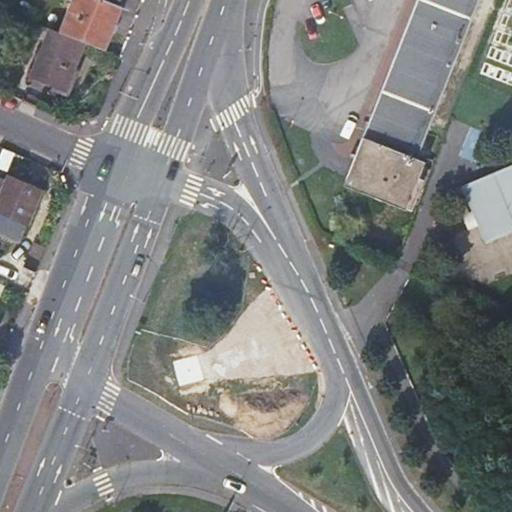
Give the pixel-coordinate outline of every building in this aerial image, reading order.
[(100,0),(71,0),(59,34),(83,43),(101,50),(118,7),(100,0)] [(422,0),(375,117),(370,114),(351,160),(357,163),(346,190),(403,212),(421,165),(410,160),(474,0),(422,0)] [(511,0),(506,0),(491,48),(511,54),(511,0)] [(59,34),(48,30),(30,78),(65,91),(83,43),(59,34)] [(511,163),(457,188),(482,247),(511,233),(511,163)] [(5,181),(0,194),(0,217),(26,227),(38,194),(5,181)]
